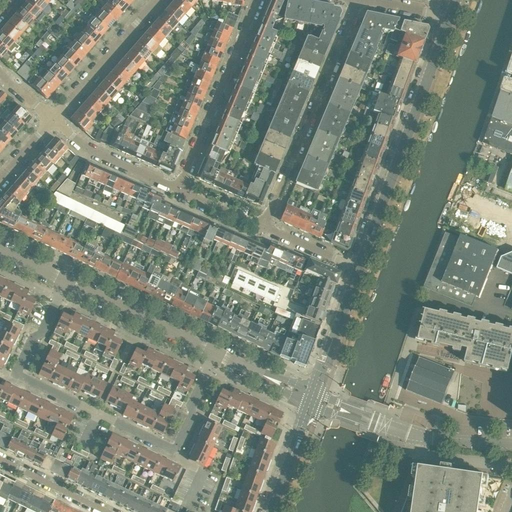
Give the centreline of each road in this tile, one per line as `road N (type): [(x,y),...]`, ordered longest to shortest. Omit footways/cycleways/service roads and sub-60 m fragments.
road 1 (residential): [(215,353),(177,448),(24,380),(18,372),(69,281)]
road 2 (residential): [(358,269),(450,13)]
road 3 (residential): [(266,226),(360,0)]
road 4 (residential): [(177,188),(259,0)]
road 5 (unclassified): [(215,353),(69,281)]
road 6 (residential): [(52,119),(159,0)]
road 7 (residential): [(511,445),(441,440),(367,419)]
road 8 (residential): [(177,188),(92,151),(52,119)]
road 9 (residential): [(314,392),(358,269)]
road 10 (residential): [(0,459),(110,511)]
